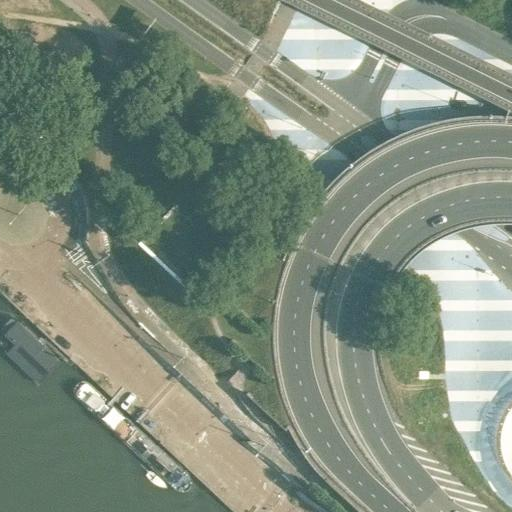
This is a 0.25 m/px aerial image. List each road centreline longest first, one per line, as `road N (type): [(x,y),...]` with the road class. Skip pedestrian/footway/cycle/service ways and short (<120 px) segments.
road 1 (primary): [(511,153),(462,154),(390,177),(347,210),(305,278),(299,334),(311,404),(387,511)]
road 2 (primary): [(442,511),(368,423),(354,383),(350,315),(359,283),(386,243),(438,210),(511,196)]
road 3 (residential): [(25,256),(39,289),(277,511)]
road 4 (primary): [(137,0),(326,132)]
road 5 (primary): [(511,94),(315,0)]
road 6 (primary): [(344,145),(511,263)]
road 7 (primary): [(511,229),(358,121)]
road 8 (primary): [(341,109),(190,0)]
road 9 (residential): [(25,256),(56,230),(56,202),(38,181),(0,180)]
